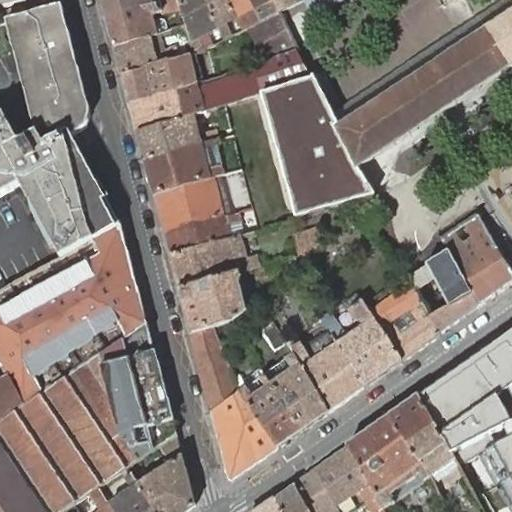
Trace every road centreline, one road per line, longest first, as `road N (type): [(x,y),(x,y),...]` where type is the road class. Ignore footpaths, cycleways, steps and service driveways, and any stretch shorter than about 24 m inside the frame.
road 1 (residential): [(214,511),(78,0)]
road 2 (residential): [(511,310),(228,511)]
